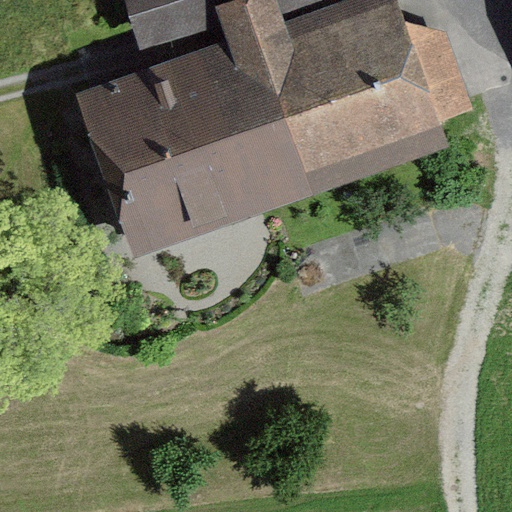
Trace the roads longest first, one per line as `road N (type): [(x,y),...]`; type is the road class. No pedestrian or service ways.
road 1 (track): [(0,97),(219,43),(348,0)]
road 2 (track): [(511,170),(461,361),(465,511)]
road 3 (track): [(448,0),(511,144)]
